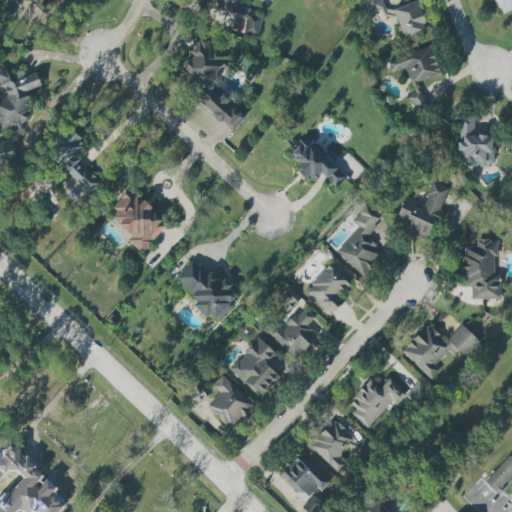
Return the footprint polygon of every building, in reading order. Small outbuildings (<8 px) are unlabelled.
[(242,13),(243,0),(218,0),(218,10),(242,13)] [(385,8),(381,0),(358,0),(365,16),(385,8)] [(511,0),(494,0),(499,13),(511,8),(511,0)] [(392,9),(403,39),(427,30),(416,1),(392,9)] [(262,18),(248,14),(243,33),(258,36),(262,18)] [(234,131),(243,116),(225,104),(229,98),(220,93),(218,96),(208,89),(229,56),(201,38),(178,73),(202,89),(195,100),(214,112),(211,117),(234,131)] [(386,60),(391,73),(405,68),(414,93),(419,91),(415,81),(439,73),(430,46),(386,60)] [(35,89),(41,87),(36,72),(24,76),(22,70),(14,73),(0,68),(0,87),(0,88),(15,93),(0,98),(0,126),(5,128),(4,128),(16,132),(21,130),(35,89)] [(407,98),(417,111),(428,103),(418,91),(407,98)] [(457,163),(492,165),(493,136),(473,135),(474,119),(459,118),(457,163)] [(85,198),(100,182),(74,158),(86,145),(70,129),(43,159),(85,198)] [(286,156),(310,180),(318,172),(333,189),(345,178),(306,137),(286,156)] [(0,164),(16,161),(10,139),(0,141),(0,164)] [(404,196),(394,222),(429,236),(448,188),(432,182),(423,204),(404,196)] [(143,253),(167,223),(128,191),(107,216),(132,236),(128,241),(143,253)] [(335,252),(362,276),(383,253),(365,237),(380,220),(364,205),(351,221),(358,227),(335,252)] [(470,299),(500,299),(499,273),(495,273),(494,241),(476,241),(476,247),(462,247),(462,287),(470,287),(470,299)] [(174,279),(198,301),(193,306),(205,317),(208,314),(216,322),(238,298),(228,289),(194,258),(174,279)] [(344,301),(338,295),(351,282),(332,262),(304,290),(329,316),(344,301)] [(296,359),(316,336),(306,326),(314,317),(302,306),(301,308),(284,292),(275,303),(287,313),(278,323),(275,320),(265,332),(296,359)] [(401,351),(431,379),(439,370),(435,367),(454,347),(464,357),(479,341),(461,325),(445,341),(427,324),(401,351)] [(259,397),(278,376),(266,365),(276,354),(257,337),(228,369),(259,397)] [(212,386),(219,393),(206,406),(230,428),(252,404),(222,376),(212,386)] [(369,428),(402,392),(388,379),(379,389),(369,380),(345,406),(369,428)] [(406,393),(416,404),(429,391),(419,381),(406,393)] [(193,407),(207,398),(199,385),(184,394),(193,407)] [(309,446),(338,474),(348,465),(339,456),(349,445),(354,451),(359,445),(333,420),(309,446)] [(57,511),(61,509),(58,502),(50,494),(54,489),(46,481),(38,490),(33,484),(39,479),(35,470),(11,445),(1,450),(0,451),(0,478),(4,474),(18,468),(23,479),(0,501),(0,511),(57,511)] [(306,499),(317,488),(321,491),(329,482),(298,454),(280,474),(306,499)] [(496,493),(511,475),(511,459),(508,456),(484,481),(496,493)] [(301,507),(306,511),(313,511),(322,505),(313,496),(301,507)] [(387,511),(376,500),(363,511),(387,511)]
